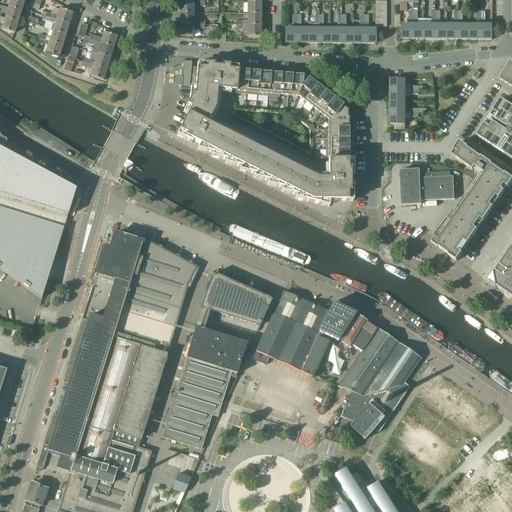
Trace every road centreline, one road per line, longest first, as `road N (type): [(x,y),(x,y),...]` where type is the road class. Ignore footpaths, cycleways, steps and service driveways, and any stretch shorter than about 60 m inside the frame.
road 1 (unclassified): [(511,408),(369,307),(97,196)]
road 2 (residential): [(371,148),(442,147),(507,52)]
road 3 (tertiary): [(49,363),(97,196)]
road 4 (tertiary): [(6,511),(49,363)]
road 5 (unclassified): [(97,196),(0,122)]
